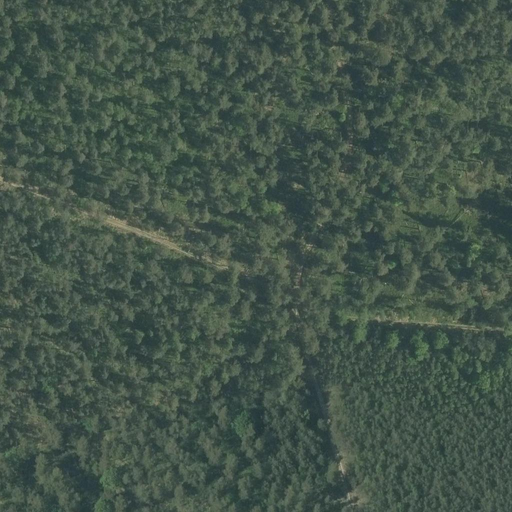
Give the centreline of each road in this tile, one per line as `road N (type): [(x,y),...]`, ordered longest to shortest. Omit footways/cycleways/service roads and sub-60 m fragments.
road 1 (track): [(0,170),(297,300)]
road 2 (track): [(329,0),(351,131),(348,158),(299,272),(297,300)]
road 3 (track): [(511,335),(367,323),(297,300)]
road 4 (track): [(297,300),(349,511)]
